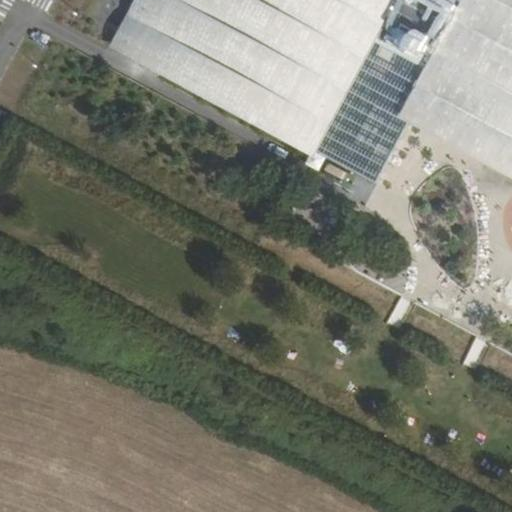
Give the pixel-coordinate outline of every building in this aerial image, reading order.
[(135,0),(135,2),(146,8),(149,2),(144,0),(135,0)] [(166,0),(144,0),(149,2),(146,8),(158,15),(166,0)] [(386,0),(166,0),(158,15),(146,37),(170,52),(163,66),(309,144),(331,104),(358,52),(386,0)] [(511,0),(392,0),(363,55),(335,106),(312,149),(315,151),(321,154),(377,184),(410,123),(419,106),(511,157),(511,0)] [(363,55),(392,0),(386,0),(358,52),(363,55)] [(110,48),(312,157),(315,151),(312,149),(335,106),(331,104),(309,144),(163,66),(170,52),(146,37),(158,15),(146,8),(135,2),(121,28),(131,34),(129,39),(118,33),(110,48)] [(116,32),(118,33),(121,28),(107,19),(103,27),(114,33),(116,32)] [(121,28),(118,33),(129,39),(131,34),(121,28)] [(335,106),(363,55),(358,52),(331,104),(335,106)] [(511,178),(511,157),(419,106),(410,123),(511,178)] [(317,159),(321,154),(315,151),(312,157),(317,159)]
